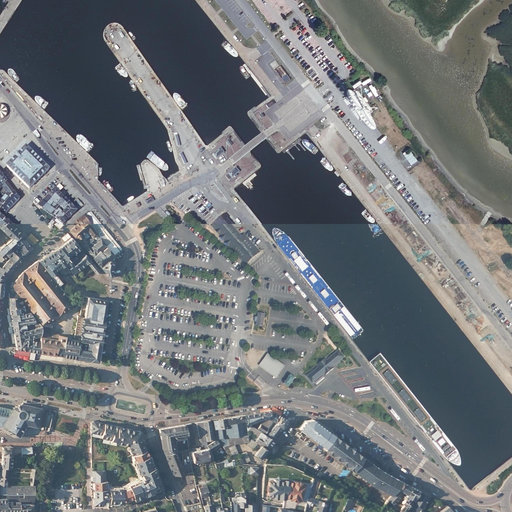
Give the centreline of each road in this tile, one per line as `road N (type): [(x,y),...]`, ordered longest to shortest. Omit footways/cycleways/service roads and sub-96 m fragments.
road 1 (unclassified): [(316,95),(511,343)]
road 2 (secondary): [(504,494),(474,501),(360,418),(297,397)]
road 3 (secondary): [(296,405),(363,428),(447,495)]
road 4 (secondary): [(120,227),(137,259),(121,375)]
road 5 (secondary): [(148,419),(296,405)]
road 6 (secondary): [(297,397),(172,412),(153,404)]
road 7 (unclassified): [(316,95),(212,172)]
road 8 (unclassified): [(240,0),(316,95)]
road 9 (residential): [(40,250),(5,285),(9,357)]
